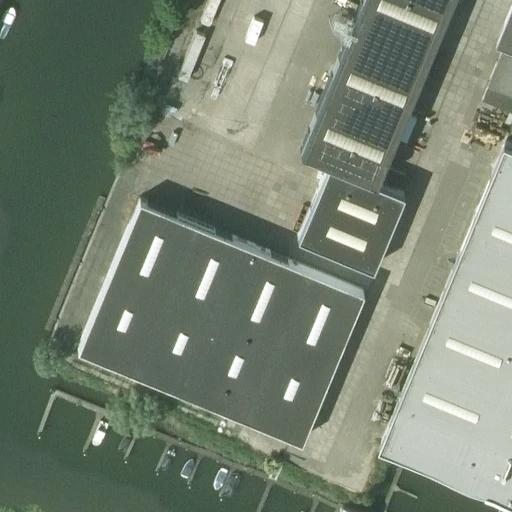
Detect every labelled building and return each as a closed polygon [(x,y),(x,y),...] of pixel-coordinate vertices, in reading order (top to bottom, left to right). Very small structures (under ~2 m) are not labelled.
[(328,161),(297,235),(372,267),(403,192),(375,180),(449,0),(360,0),(299,149),(328,161)] [(511,2),(497,42),(511,48),(511,2)] [(511,51),(502,47),(488,81),(511,90),(511,51)] [(491,176),(383,443),(384,444),(393,447),(488,487),(487,487),(511,497),(511,142),(506,140),(491,176)] [(400,185),(405,173),(389,167),(384,179),(400,185)] [(363,289),(139,197),(77,347),(301,439),(363,289)]
